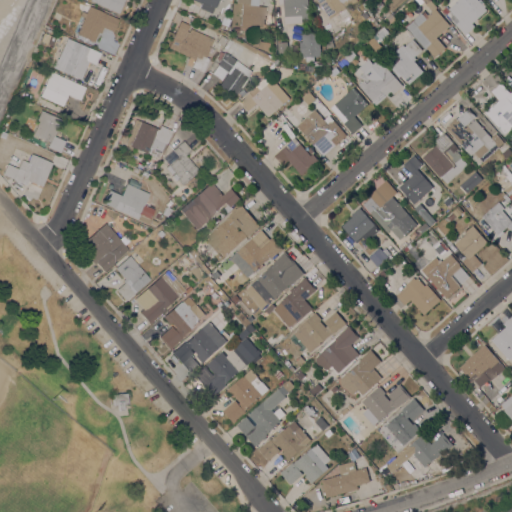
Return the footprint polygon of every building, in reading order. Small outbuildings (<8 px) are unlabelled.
[(123,0),(118,13),(89,0),(123,0)] [(218,0),(215,7),(213,7),(211,13),(199,7),(200,3),(192,0),(218,0)] [(239,27),(242,3),(234,2),(234,0),(257,0),(257,5),(266,6),(264,25),(255,24),(254,29),(239,27)] [(308,0),(309,19),(301,19),(301,17),(284,18),(284,5),(279,5),(278,0),(308,0)] [(357,0),(358,1),(330,19),(317,0),(357,0)] [(403,0),(390,13),(384,6),(391,0),(403,0)] [(450,26),(438,35),(438,40),(445,48),(434,58),(427,48),(425,50),(405,25),(423,10),(427,15),(431,11),(421,0),(430,0),(436,7),(435,8),(450,26)] [(457,0),(478,0),(487,10),(472,23),(475,26),(465,35),(449,17),(453,14),(448,8),(457,0)] [(84,17),(79,15),(81,10),(85,12),(89,5),(118,19),(113,31),(103,27),(100,33),(98,31),(93,41),(76,33),(84,17)] [(188,31),(190,28),(213,38),(205,57),(208,58),(203,71),(191,66),(194,59),(167,47),(179,20),(188,24),(185,30),(188,31)] [(383,27),(389,33),(378,42),(373,36),(383,27)] [(303,57),(303,53),(300,53),(300,42),(302,42),(302,33),(319,33),(320,56),(313,57),(314,61),(306,62),(306,57),(303,57)] [(100,53),(95,64),(89,61),(87,67),(86,67),(80,79),(53,67),(53,65),(52,65),(53,61),(55,62),(56,58),(57,58),(67,37),(100,53)] [(402,59),(395,51),(403,45),(404,47),(413,39),(422,50),(414,57),(416,59),(414,61),(423,72),(409,84),(401,75),(399,77),(391,68),(393,66),(402,59)] [(271,43),(269,50),(258,48),(259,40),(271,43)] [(278,42),(287,41),(288,52),(279,53),(278,42)] [(349,62),(344,56),(352,50),(356,56),(349,62)] [(251,71),(248,77),(251,79),(244,89),(240,87),(233,96),(218,85),(222,80),(212,73),(218,64),(217,64),(219,61),(216,59),(218,56),(220,51),(224,53),(224,52),(251,71)] [(349,64),(343,70),(338,64),(344,58),(349,64)] [(403,86),(393,94),(391,92),(376,105),(358,84),(362,81),(359,77),(360,76),(359,76),(364,72),(365,73),(373,66),(372,65),(379,58),(403,86)] [(50,71),(85,86),(79,99),(67,94),(62,106),(39,96),(50,71)] [(292,101),(286,106),(284,104),(269,117),(256,103),(247,111),(239,102),(250,92),(250,93),(256,88),(255,86),(268,75),(272,80),(273,79),(292,101)] [(511,126),(510,128),(511,128),(505,133),(501,129),(500,129),(485,112),(499,100),(491,91),(501,83),(509,93),(510,92),(511,94),(511,126)] [(353,87),(368,104),(354,116),(362,125),(353,134),(330,108),(353,87)] [(456,118),(457,118),(468,108),(476,117),(464,127),(465,128),(475,119),(491,137),(496,133),(504,142),(499,147),(482,162),(474,153),(471,156),(446,127),(456,118)] [(54,136),(65,140),(59,152),(46,146),(49,141),(32,134),(38,121),(36,120),(40,110),(50,114),(51,112),(55,113),(54,116),(61,119),(54,136)] [(297,126),(315,110),(324,120),(329,115),(346,136),(323,156),(297,126)] [(295,118),(291,121),(287,117),(291,113),(295,118)] [(280,125),(277,121),(279,119),(278,117),(280,115),(282,114),(286,120),(285,121),(280,125)] [(140,121),(158,129),(159,125),(171,130),(166,143),(164,142),(158,156),(150,153),(150,154),(129,145),(140,121)] [(457,147),(459,150),(457,152),(458,152),(457,153),(468,165),(447,184),(441,177),(440,177),(422,157),(437,144),(434,141),(444,133),(457,147)] [(301,175),(288,160),(282,165),(274,155),(295,138),(306,151),(309,148),(312,152),(318,160),(301,175)] [(183,140),(191,150),(185,155),(198,170),(181,184),(177,179),(176,180),(171,175),(175,172),(173,171),(171,173),(165,167),(168,165),(167,164),(169,163),(168,161),(176,154),(173,151),(173,148),(183,140)] [(509,149),(511,152),(504,159),(501,156),(503,154),(499,150),(506,144),(509,149)] [(51,162),(41,186),(28,180),(25,185),(13,179),(13,178),(2,173),(6,163),(17,168),(21,159),(27,162),(31,153),(51,162)] [(414,204),(399,187),(412,175),(403,164),(414,155),(422,164),(417,169),(433,187),(414,204)] [(484,178),(465,195),(458,187),(477,170),(484,178)] [(223,195),(231,188),(240,199),(230,207),(226,202),(205,220),(195,209),(198,206),(196,205),(184,215),(179,209),(211,181),(223,195)] [(149,193),(144,204),(154,209),(150,218),(139,214),(137,218),(103,202),(109,189),(120,195),(126,183),(149,193)] [(181,205),(176,200),(187,190),(191,195),(181,205)] [(398,203),(417,224),(399,240),(390,230),(387,233),(370,213),(363,204),(376,193),(382,200),(390,194),(398,203)] [(448,197),(452,201),(447,206),(443,202),(448,197)] [(498,202),(504,208),(502,210),(511,221),(511,231),(508,227),(498,235),(481,216),(482,216),(477,210),(492,197),(497,203),(498,202)] [(419,203),(425,210),(419,214),(414,208),(419,203)] [(260,226),(247,237),(247,236),(219,261),(214,256),(217,253),(205,239),(229,218),(228,217),(229,216),(228,215),(232,212),(231,211),(235,208),(236,209),(238,207),(237,207),(241,204),(260,226)] [(171,209),(166,216),(161,213),(166,205),(171,209)] [(463,212),(457,217),(452,212),(458,206),(463,212)] [(366,241),(363,237),(357,243),(342,226),(353,216),(351,215),(359,208),(379,230),(366,241)] [(162,215),(160,220),(154,217),(156,212),(162,215)] [(455,217),(451,221),(447,217),(452,213),(455,217)] [(128,249),(103,270),(95,262),(94,263),(85,253),(91,247),(86,242),(87,238),(105,222),(119,238),(124,233),(129,239),(124,244),(128,249)] [(428,227),(422,233),(418,228),(425,223),(428,227)] [(487,242),(473,254),(482,264),(472,272),(462,261),(467,258),(455,244),(466,234),(464,233),(472,225),(487,242)] [(252,238),(260,248),(272,237),(283,249),(279,252),(270,259),(269,258),(254,271),(237,251),(252,238)] [(405,250),(404,248),(410,244),(411,245),(412,246),(414,245),(423,255),(412,264),(405,256),(404,254),(406,251),(405,250)] [(190,247),(197,255),(196,255),(210,272),(208,274),(186,250),(190,247)] [(379,247),(382,250),(385,248),(390,254),(387,256),(387,257),(378,266),(380,269),(373,275),(370,272),(377,266),(369,257),(379,247)] [(251,284),(274,264),(272,263),(282,255),(281,254),(285,251),(304,274),(290,285),(268,304),(267,303),(260,309),(244,290),(251,284)] [(450,254),(459,264),(459,265),(469,277),(461,284),(453,274),(451,276),(460,286),(446,298),(426,275),(450,254)] [(145,273),(130,286),(135,292),(125,300),(116,289),(124,282),(122,280),(124,278),(115,267),(129,255),(145,273)] [(182,266),(178,260),(184,256),(188,261),(182,266)] [(204,263),(210,259),(214,265),(209,268),(209,267),(208,268),(204,263)] [(185,289),(165,306),(166,307),(164,309),(165,310),(161,313),(160,313),(152,320),(149,323),(139,312),(143,308),(135,298),(167,269),(185,289)] [(386,275),(381,279),(377,274),(382,270),(386,275)] [(273,310),(268,314),(265,311),(273,304),(275,307),(291,292),(289,290),(293,286),(294,287),(302,280),(302,279),(305,277),(316,289),(304,300),(312,309),(290,328),(273,310)] [(424,315),(410,300),(405,305),(396,295),(407,286),(405,285),(414,277),(415,279),(417,278),(424,286),(426,284),(441,300),(424,315)] [(214,293),(218,297),(213,301),(210,297),(214,293)] [(180,301),(181,302),(188,295),(204,314),(197,320),(198,321),(192,326),(194,328),(190,331),(188,329),(180,336),(181,337),(172,345),(173,346),(169,349),(159,336),(171,326),(174,330),(176,328),(170,322),(169,323),(163,316),(180,301)] [(239,300),(235,304),(231,299),(235,296),(239,300)] [(299,329),(298,328),(315,312),(321,319),(319,321),(325,327),(327,326),(324,322),(335,311),(346,323),(343,326),(334,334),(333,332),(330,335),(330,334),(310,353),(304,346),(303,347),(302,346),(300,348),(291,339),(295,336),(293,334),(299,329)] [(506,327),(503,324),(511,315),(511,357),(509,360),(491,340),(506,327)] [(226,342),(202,363),(196,356),(198,354),(192,348),(190,349),(193,353),(190,355),(199,365),(190,373),(171,352),(183,342),(184,343),(208,321),(226,342)] [(253,331),(251,333),(246,328),(248,326),(251,324),(255,329),(253,331)] [(332,366),(327,369),(324,369),(324,368),(323,367),(321,365),(318,365),(317,364),(316,362),(316,358),(321,353),(320,353),(335,340),(334,338),(345,328),(348,325),(351,328),(359,337),(350,345),(359,354),(338,373),(332,366)] [(250,333),(242,340),(238,335),(246,328),(250,333)] [(229,344),(236,337),(240,342),(233,348),(229,344)] [(260,353),(258,355),(260,357),(253,363),(251,361),(224,385),(225,386),(214,396),(205,385),(204,386),(195,375),(205,366),(212,375),(214,373),(206,365),(222,352),(226,356),(236,348),(235,347),(246,338),(260,353)] [(505,368),(498,374),(490,381),(488,380),(480,387),(474,380),(472,382),(459,368),(465,362),(484,345),(505,368)] [(360,361),(359,360),(367,353),(371,349),(381,361),(373,368),(379,375),(381,378),(362,394),(358,389),(353,393),(351,393),(349,391),(348,390),(346,388),(343,387),(342,386),(341,384),(340,382),(340,379),(360,361)] [(277,379),(271,372),(276,367),(283,375),(277,379)] [(501,372),(505,376),(496,385),(492,380),(501,372)] [(250,382),(256,377),(262,383),(262,382),(269,389),(261,396),(261,395),(247,408),(245,411),(236,420),(233,423),(223,411),(235,400),(238,404),(240,403),(234,396),(233,398),(226,390),(244,375),(250,382)] [(288,380),(294,386),(288,392),(282,385),(288,380)] [(379,386),(385,393),(383,394),(389,401),(391,399),(387,395),(400,384),(411,397),(407,400),(407,399),(398,407),(397,406),(394,409),(393,409),(379,421),(378,420),(373,425),(362,413),(368,408),(362,401),(379,386)] [(335,385),(338,389),(333,393),(330,389),(335,385)] [(319,391),(315,396),(310,390),(314,386),(319,391)] [(285,397),(271,410),(274,413),(279,408),(285,414),(279,420),(280,421),(266,434),(267,436),(265,437),(266,438),(264,440),(263,439),(258,444),(255,447),(236,425),(246,417),(254,426),(256,424),(248,414),(278,389),(285,397)] [(481,391),(484,395),(479,399),(476,395),(481,391)] [(126,392),(127,403),(122,403),(123,409),(118,410),(117,404),(112,405),(111,394),(126,392)] [(511,418),(504,410),(505,409),(502,405),(511,395),(511,418)] [(403,410),(402,409),(411,401),(411,400),(414,398),(424,410),(412,420),(409,417),(407,418),(413,424),(414,423),(420,430),(403,445),(386,425),(403,410)] [(349,404),(352,407),(343,415),(340,412),(349,404)] [(303,408),(307,405),(310,408),(312,407),(316,413),(311,418),(303,408)] [(323,422),(317,427),(313,422),(318,417),(323,422)] [(311,440),(288,460),(282,453),(284,452),(278,446),(277,447),(280,450),(268,461),(257,449),(261,446),(261,447),(270,439),(274,436),(275,437),(294,421),(311,440)] [(332,433),(327,438),(324,433),(329,429),(332,433)] [(413,454),(392,472),(387,466),(422,434),(431,444),(443,433),(453,445),(451,447),(450,447),(441,455),(440,454),(425,467),(424,467),(413,454)] [(311,483),(305,476),(306,475),(301,469),(299,470),(302,474),(290,484),(280,473),(284,469),(284,470),(292,463),(293,464),(311,448),(311,449),(316,444),(330,459),(325,464),(328,468),(311,483)] [(350,462),(346,457),(354,449),(363,460),(354,464),(356,470),(366,467),(370,481),(357,485),(358,488),(357,489),(347,492),(326,498),(321,480),(341,475),(338,465),(350,462)]
